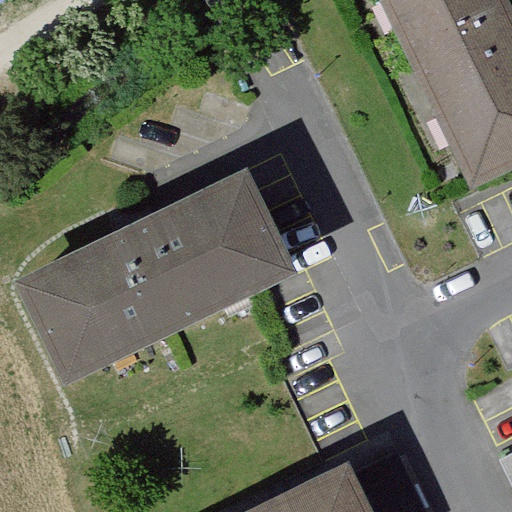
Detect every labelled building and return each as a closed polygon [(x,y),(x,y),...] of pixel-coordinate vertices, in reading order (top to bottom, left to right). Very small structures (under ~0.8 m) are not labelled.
[(511,57),(484,0),(355,0),(464,223),(511,199),(511,57)] [(284,292),(238,196),(0,306),(0,326),(38,407),(284,292)] [(415,511),(393,466),(335,495),(343,511),(415,511)] [(511,511),(511,470),(494,478),(509,511),(511,511)] [(343,511),(335,495),(298,511),(343,511)]
